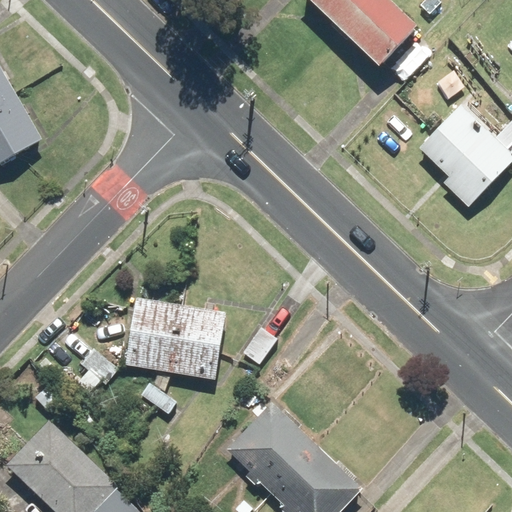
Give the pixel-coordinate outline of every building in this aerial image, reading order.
[(416,31),(382,0),(303,0),(380,70),(416,31)] [(0,165),(41,143),(0,70),(0,165)] [(511,120),(496,138),(460,105),(417,151),(447,179),(441,186),(467,210),(511,162),(511,120)] [(225,315),(134,301),(124,369),(215,383),(225,315)] [(278,341),(261,329),(244,354),(261,365),(278,341)] [(94,348),(80,365),(105,387),(119,370),(94,348)] [(151,385),(142,397),(167,417),(177,406),(151,385)] [(272,405),(226,452),(287,511),(343,511),(362,493),(272,405)] [(137,511),(115,491),(118,488),(48,424),(6,470),(51,511),(137,511)] [(255,511),(245,500),(233,511),(234,511),(255,511)]
